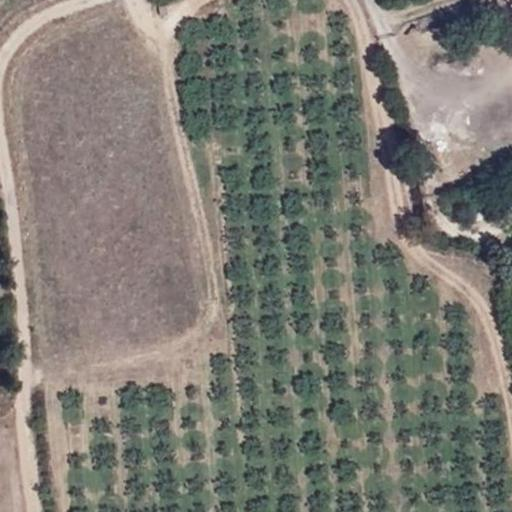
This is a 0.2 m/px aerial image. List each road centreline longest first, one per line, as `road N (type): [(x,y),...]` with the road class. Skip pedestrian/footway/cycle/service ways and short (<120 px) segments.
road 1 (track): [(0,189),(42,511)]
road 2 (track): [(372,0),(401,70),(439,220),(472,235),(511,215)]
